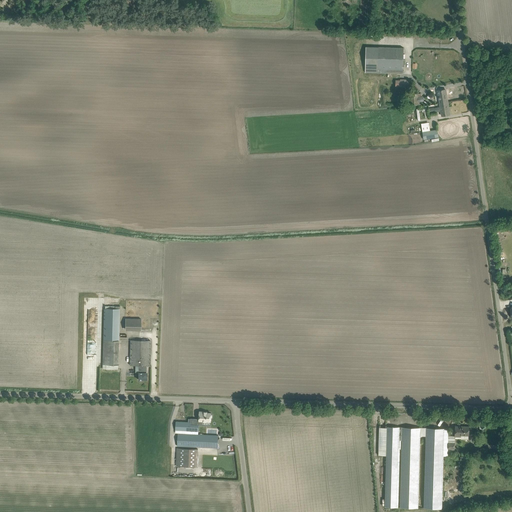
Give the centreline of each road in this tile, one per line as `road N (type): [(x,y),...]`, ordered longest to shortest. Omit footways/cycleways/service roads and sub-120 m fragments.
road 1 (unclassified): [(511,406),(457,0)]
road 2 (unclassified): [(235,401),(511,409)]
road 3 (unclassified): [(0,393),(235,401)]
